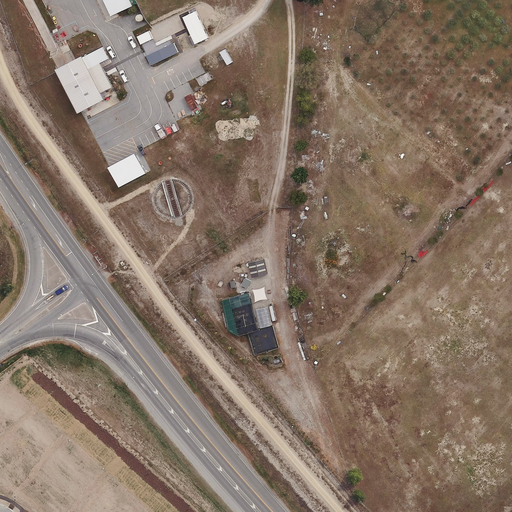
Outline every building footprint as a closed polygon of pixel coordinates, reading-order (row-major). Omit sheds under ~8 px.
[(132,6),(129,0),(104,0),(112,16),(132,6)] [(109,58),(103,46),(55,70),(77,113),(104,99),(101,93),(112,88),(100,63),(109,58)] [(134,153),(107,168),(119,188),(146,173),(134,153)] [(249,294),(232,298),(233,308),(251,304),(249,294)] [(268,307),(257,309),(262,328),(272,325),(268,307)] [(0,420),(0,468),(20,491),(28,484),(37,495),(44,488),(34,476),(42,469),(0,420)]
